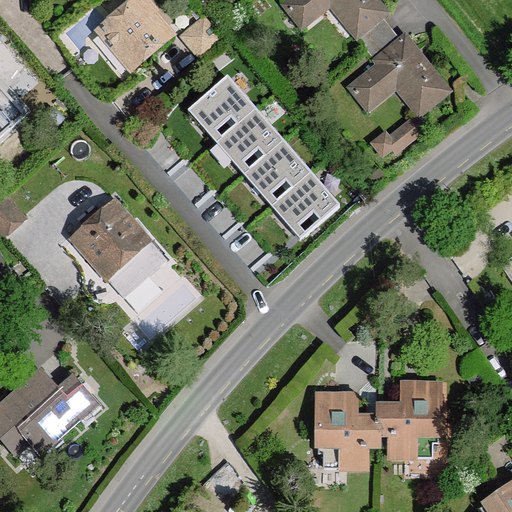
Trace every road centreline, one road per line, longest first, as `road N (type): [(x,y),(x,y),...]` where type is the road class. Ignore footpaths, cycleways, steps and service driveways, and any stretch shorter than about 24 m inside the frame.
road 1 (tertiary): [(117,511),(274,322),(511,112)]
road 2 (unknown): [(274,322),(360,418)]
